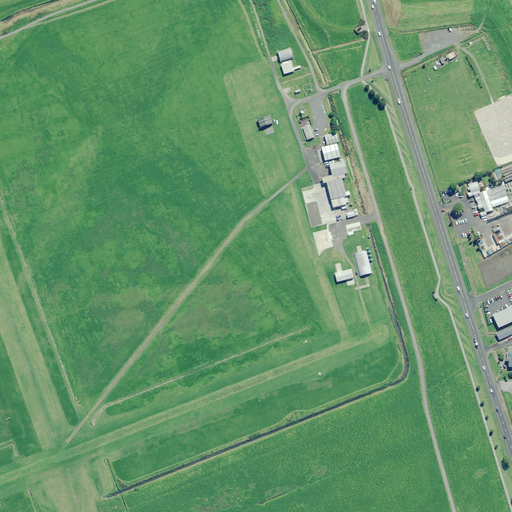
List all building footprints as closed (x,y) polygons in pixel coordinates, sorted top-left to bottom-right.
[(289,48),(275,52),(278,62),(292,57),(289,48)] [(290,61),(279,64),(283,74),(293,71),(290,61)] [(269,114),(256,118),(258,126),(271,122),(269,114)] [(313,136),(308,123),(301,126),(305,138),(313,136)] [(336,131),(323,135),(325,143),(338,140),(336,131)] [(336,143),(320,147),(323,160),(340,156),(336,143)] [(345,192),(341,178),(344,177),(343,174),(346,173),(342,158),(339,159),(340,161),(337,162),(336,159),(328,161),(329,170),(331,175),(320,178),(322,184),(325,183),(329,200),(330,200),(332,208),(345,204),(344,203),(348,202),(347,196),(350,195),(349,191),(345,192)] [(511,162),(501,167),(506,180),(511,177),(511,162)] [(500,168),(499,167),(494,169),(495,171),(498,179),(503,177),(500,168)] [(493,209),(485,190),(480,192),(476,180),(467,183),(471,194),(474,193),(482,213),(493,209)] [(372,272),(366,249),(354,252),(359,275),(372,272)] [(352,277),(350,269),(333,273),(336,281),(352,277)] [(511,306),(492,316),(498,328),(511,321),(511,306)] [(511,324),(496,331),(499,339),(511,333),(511,324)]
